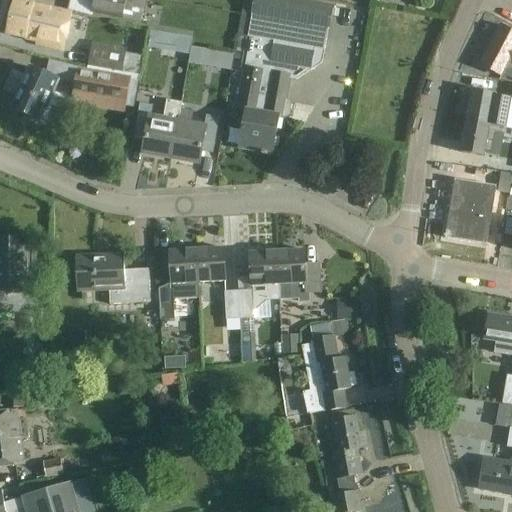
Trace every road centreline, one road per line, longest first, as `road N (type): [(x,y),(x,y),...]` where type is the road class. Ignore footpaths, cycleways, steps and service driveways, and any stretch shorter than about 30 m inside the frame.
road 1 (residential): [(401,251),(320,208),(287,201),(144,207),(100,199),(0,158)]
road 2 (residential): [(445,511),(400,316),(401,251)]
road 3 (residential): [(401,251),(426,118),(471,0)]
